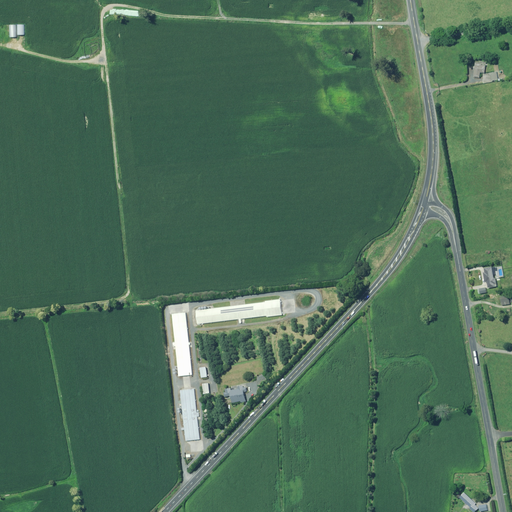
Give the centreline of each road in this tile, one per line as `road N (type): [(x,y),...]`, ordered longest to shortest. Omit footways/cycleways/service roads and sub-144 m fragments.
road 1 (primary): [(164,511),(382,278),(424,203)]
road 2 (tertiary): [(504,511),(453,232),(444,213),(424,203)]
road 3 (primary): [(424,203),(432,125),(411,0)]
